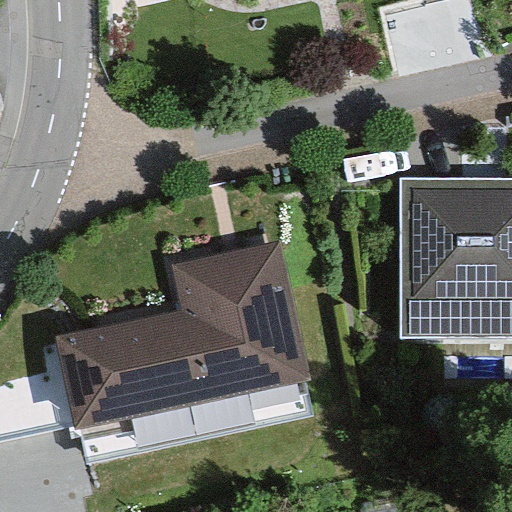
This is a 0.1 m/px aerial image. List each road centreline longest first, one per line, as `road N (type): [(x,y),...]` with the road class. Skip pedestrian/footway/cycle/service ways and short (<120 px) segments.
road 1 (residential): [(47,162),(511,66)]
road 2 (unclassified): [(59,0),(60,68),(47,162)]
